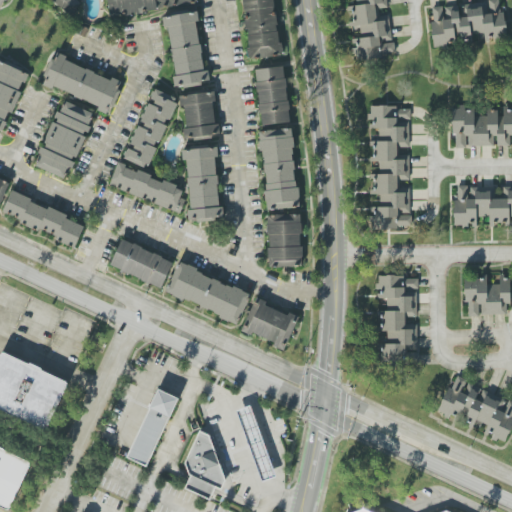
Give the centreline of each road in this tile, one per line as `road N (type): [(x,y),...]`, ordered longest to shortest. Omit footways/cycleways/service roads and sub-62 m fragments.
road 1 (residential): [(321,413),(326,180),(305,0)]
road 2 (tertiary): [(322,390),(0,240)]
road 3 (tertiary): [(0,262),(244,378)]
road 4 (residential): [(45,511),(138,304)]
road 5 (tertiary): [(321,413),(511,502)]
road 6 (residential): [(511,254),(328,254)]
road 7 (tertiary): [(511,481),(403,429)]
